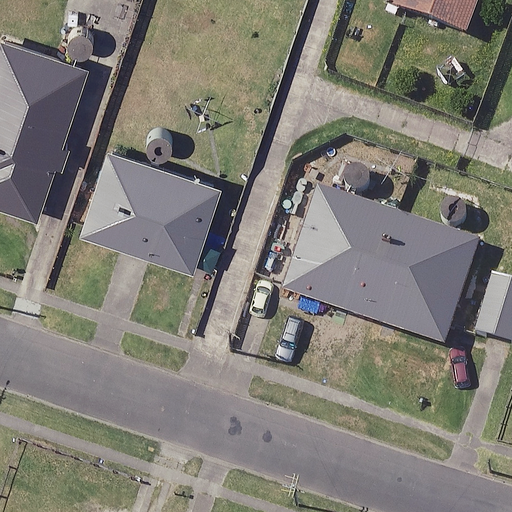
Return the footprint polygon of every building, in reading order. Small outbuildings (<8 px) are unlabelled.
[(391,0),(389,7),(467,33),(477,0),(391,0)] [(86,58),(0,32),(0,198),(40,210),(86,58)] [(219,181),(110,145),(83,226),(193,262),(219,181)] [(478,242),(317,188),(282,292),(444,345),(478,242)] [(511,279),(493,274),(482,313),(468,309),(463,329),(511,342),(511,279)]
